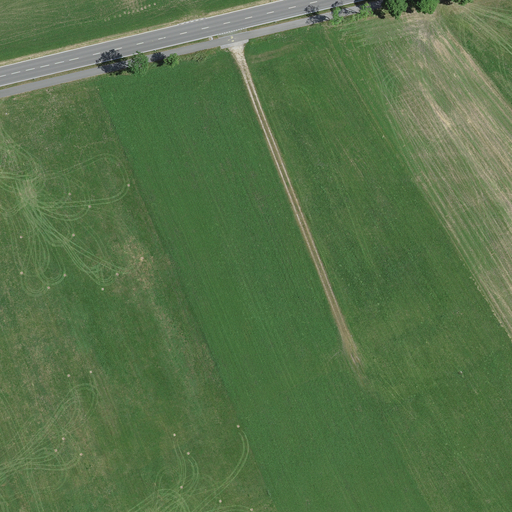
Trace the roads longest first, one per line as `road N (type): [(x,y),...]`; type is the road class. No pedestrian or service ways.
road 1 (track): [(228,22),(351,349)]
road 2 (primary): [(324,0),(0,76)]
